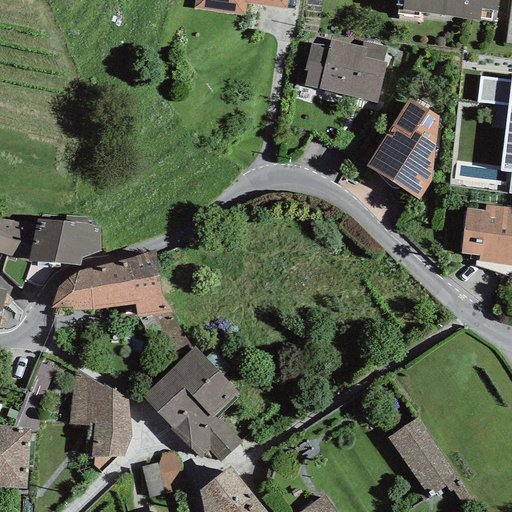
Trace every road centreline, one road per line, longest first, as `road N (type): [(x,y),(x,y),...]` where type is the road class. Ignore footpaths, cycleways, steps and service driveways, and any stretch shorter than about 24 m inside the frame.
road 1 (residential): [(30,344),(47,294),(66,272),(202,230),(263,177),(350,198),(511,342)]
road 2 (residential): [(63,511),(163,431),(128,392),(30,344)]
